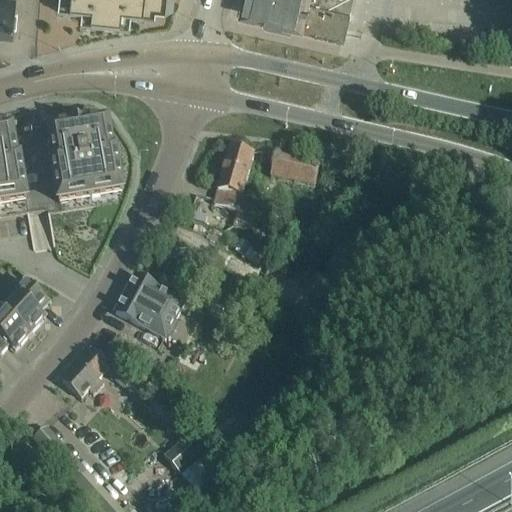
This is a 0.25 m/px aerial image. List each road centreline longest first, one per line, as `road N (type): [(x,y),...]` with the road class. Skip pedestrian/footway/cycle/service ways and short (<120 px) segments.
road 1 (residential): [(0,413),(40,371),(137,229),(189,92)]
road 2 (motorway): [(189,92),(511,169)]
road 3 (motorway): [(511,118),(199,52)]
road 4 (residential): [(208,22),(339,51),(511,72)]
road 5 (secondary): [(199,52),(55,69),(13,88)]
road 6 (secondary): [(13,88),(189,92)]
